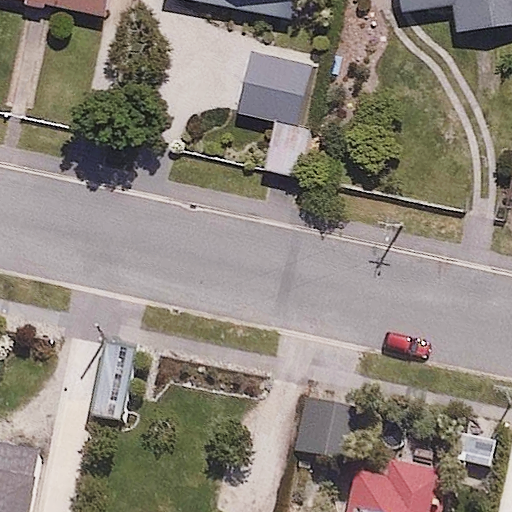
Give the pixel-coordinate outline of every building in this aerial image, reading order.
[(116,0),(13,0),(114,15),(116,0)] [(511,0),(399,0),(400,11),(454,5),(456,30),(511,24),(511,0)] [(121,437),(138,349),(105,343),(87,431),(121,437)] [(0,511),(30,511),(42,445),(0,437),(0,511)] [(442,511),(451,471),(378,456),(373,483),(337,475),(328,511),(442,511)]
